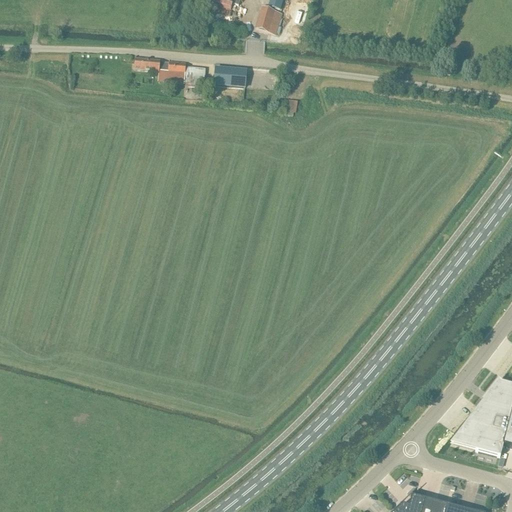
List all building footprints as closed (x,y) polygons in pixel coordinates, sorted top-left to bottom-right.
[(230,9),(232,0),(205,0),(205,3),(230,9)] [(282,0),(269,0),(268,7),(279,10),(282,0)] [(261,11),(259,20),(256,30),(274,35),(280,16),(261,11)] [(134,70),(134,72),(150,73),(158,74),(174,75),(179,75),(179,76),(179,83),(184,84),(196,85),(196,84),(204,85),(204,80),(205,70),(185,69),(186,65),(176,64),(169,63),(168,64),(160,63),(150,62),(135,61),(134,70)] [(214,79),(213,87),(230,88),(244,90),(245,90),(245,82),(246,72),(230,71),(215,69),(214,79)] [(284,101),(283,110),(295,112),(297,103),(284,101)] [(498,384),(449,446),(500,460),(503,448),(511,450),(511,387),(500,385),(498,384)] [(408,508),(409,511),(465,511),(412,497),(417,493),(416,492),(410,498),(411,498),(408,508)]
